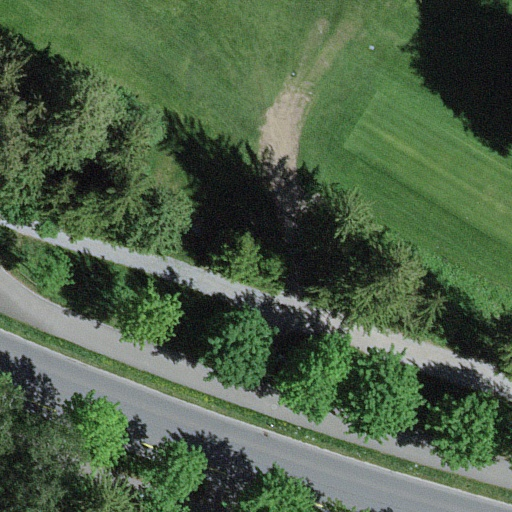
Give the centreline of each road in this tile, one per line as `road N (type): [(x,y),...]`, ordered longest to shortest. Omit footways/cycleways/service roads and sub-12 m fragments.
road 1 (track): [(0,211),(511,386)]
road 2 (primary): [(445,511),(310,472),(0,358)]
road 3 (track): [(313,0),(194,209),(42,154),(0,147)]
